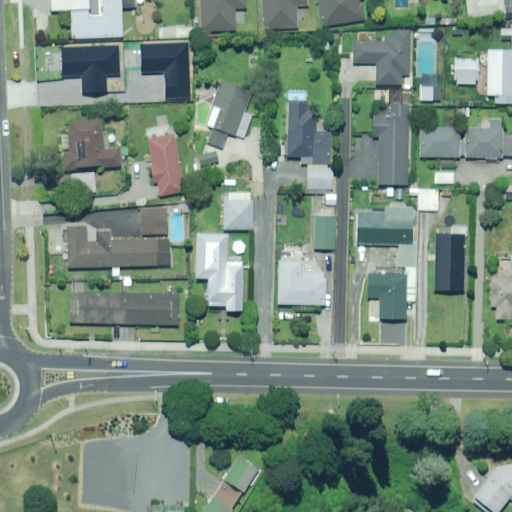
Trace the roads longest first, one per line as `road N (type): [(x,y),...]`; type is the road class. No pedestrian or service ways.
road 1 (tertiary): [(511,379),(187,372)]
road 2 (tertiary): [(29,362),(187,372)]
road 3 (tertiary): [(187,372),(34,398)]
road 4 (tertiary): [(3,203),(5,324),(15,349)]
